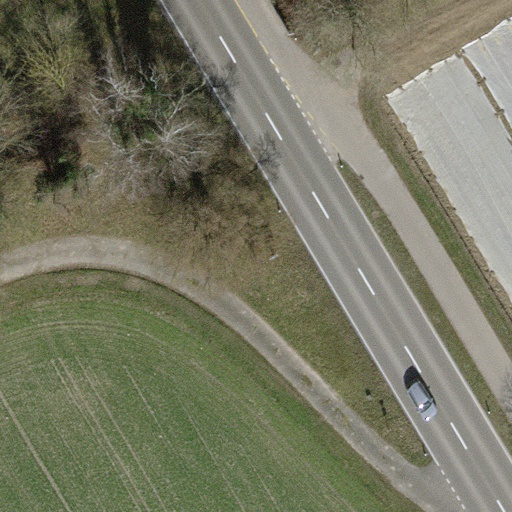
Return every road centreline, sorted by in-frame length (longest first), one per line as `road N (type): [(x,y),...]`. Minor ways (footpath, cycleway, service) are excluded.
road 1 (track): [(0,268),(70,245),(146,253),(248,317),(402,474),(449,496),(505,505)]
road 2 (primary): [(200,0),(509,511)]
road 3 (track): [(268,115),(474,0)]
road 4 (track): [(0,81),(114,0)]
